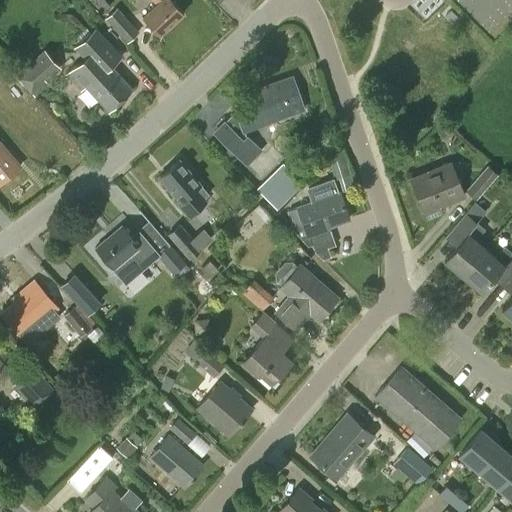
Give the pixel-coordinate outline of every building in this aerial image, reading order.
[(88,0),(100,14),(109,6),(103,0),(88,0)] [(150,0),(156,5),(142,17),(158,35),(183,13),(170,0),(150,0)] [(126,42),(138,31),(116,7),(104,18),(126,42)] [(33,96),(47,84),(45,81),(60,68),(43,49),(15,74),(33,96)] [(108,110),(131,89),(94,49),(71,70),(108,110)] [(246,163),(259,150),(245,135),(243,130),(302,109),(291,77),(252,91),(256,103),(234,110),(224,120),(225,121),(214,132),(246,163)] [(441,136),(449,129),(443,122),(435,129),(441,136)] [(0,182),(19,166),(0,143),(0,182)] [(328,160),(333,180),(339,178),(349,175),(341,147),(328,160)] [(188,216),(206,201),(203,198),(207,194),(199,185),(200,185),(178,160),(158,177),(179,200),(176,202),(188,216)] [(426,218),(440,212),(437,206),(463,196),(449,163),(410,178),(426,218)] [(476,199),(496,174),(486,165),(465,190),(476,199)] [(279,186),(268,176),(255,189),(265,199),(276,210),(289,197),(302,184),(292,173),(279,186)] [(323,228),(348,219),(339,192),(297,207),(297,208),(288,212),(292,225),(302,221),(308,237),(324,232),(323,228)] [(463,277),(486,249),(474,239),(483,228),(476,222),(444,260),(463,277)] [(191,237),(179,224),(167,235),(188,259),(198,250),(211,238),(202,228),(191,237)] [(129,235),(121,225),(95,247),(111,267),(124,283),(157,256),(172,274),(185,263),(169,244),(158,253),(137,229),(129,235)] [(486,249),(463,277),(479,290),(502,263),(486,249)] [(209,276),(217,269),(208,259),(200,267),(209,276)] [(298,267),(291,261),(283,261),(274,272),(275,279),(281,285),(279,287),(289,296),(275,311),(295,329),(309,313),(317,320),(337,298),(300,265),(298,267)] [(259,312),(273,297),(253,279),(239,294),(259,312)] [(26,345),(59,316),(53,309),(55,307),(33,281),(19,294),(22,297),(1,314),(16,332),(16,333),(26,345)] [(511,318),(511,296),(501,310),(511,318)] [(79,336),(90,326),(73,306),(62,315),(79,336)] [(144,319),(155,331),(163,323),(152,311),(144,319)] [(271,385),(291,362),(281,353),(294,338),(262,311),(250,325),(263,336),(242,360),(271,385)] [(19,375),(12,368),(17,364),(0,348),(0,380),(7,373),(15,381),(11,385),(33,408),(34,407),(46,420),(66,402),(31,365),(19,375)] [(213,377),(223,364),(204,348),(193,360),(213,377)] [(434,447),(460,417),(400,366),(374,396),(434,447)] [(228,435),(251,409),(219,382),(197,407),(228,435)] [(334,476),(370,434),(348,415),(312,457),(334,476)] [(186,443),(195,433),(176,417),(168,427),(186,443)] [(478,469),(498,445),(479,429),(458,453),(478,469)] [(184,486),(203,465),(168,435),(149,456),(184,486)] [(79,491),(111,457),(98,444),(65,479),(79,491)] [(432,467),(407,445),(392,462),(417,484),(432,467)] [(497,486),(511,467),(511,456),(498,445),(478,469),(497,486)] [(511,498),(511,467),(497,486),(511,498)] [(133,511),(110,490),(114,487),(105,478),(86,499),(95,507),(90,511),(133,511)] [(448,503),(456,495),(444,485),(438,494),(448,503)] [(319,510),(308,501),(310,499),(298,488),(277,511),(324,511),(321,508),(319,510)] [(456,495),(448,503),(458,511),(460,511),(467,504),(456,495)]
